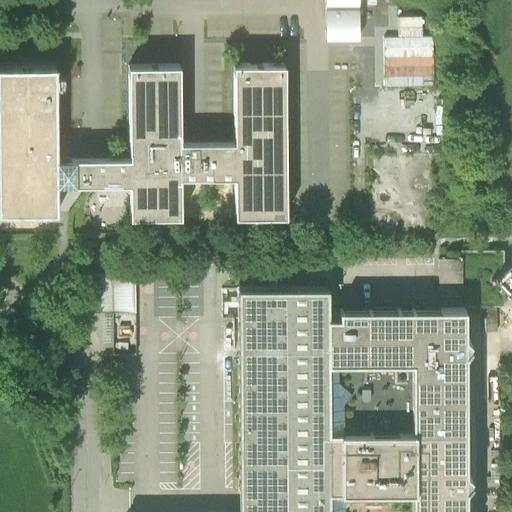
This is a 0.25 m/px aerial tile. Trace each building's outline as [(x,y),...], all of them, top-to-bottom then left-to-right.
[(323,0),(324,4),(324,7),(324,38),(358,39),(357,7),(358,4),(357,0),(323,0)] [(380,0),(380,35),(433,36),(434,11),(413,11),(412,0),(380,0)] [(87,182),(129,181),(130,215),(180,215),(180,176),(233,175),(235,214),(285,213),(285,63),(268,63),(257,64),(240,64),(232,64),(234,140),(224,140),(179,140),(179,64),(127,65),(129,156),(89,156),(86,157),(83,157),(74,157),(64,157),(56,157),(56,69),(55,66),(0,66),(0,212),(56,212),(56,182),(75,182),(79,182),(82,182),(87,182)] [(502,270),(493,278),(502,289),(504,291),(510,297),(511,294),(511,261),(505,267),(502,270)] [(93,271),(94,309),(138,308),(137,269),(93,271)] [(466,511),(466,486),(471,479),(466,471),(465,348),(470,341),(465,336),(464,307),(338,308),(339,315),(327,315),(326,286),(238,287),(238,511),(466,511)] [(484,309),(485,333),(496,332),(495,309),(484,309)]
